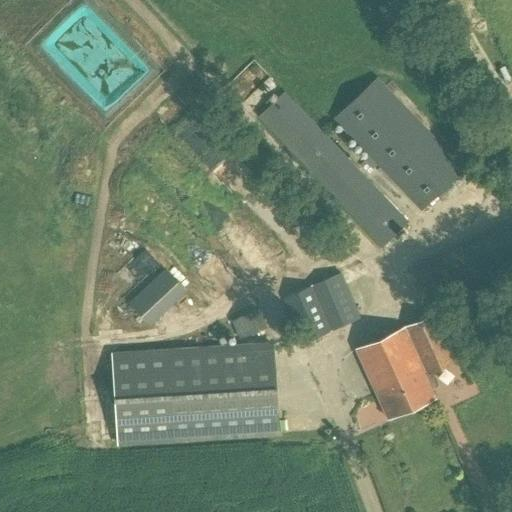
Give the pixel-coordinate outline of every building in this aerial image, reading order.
[(421,212),(465,170),(377,78),(333,119),(421,212)] [(383,248),(409,222),(284,92),(258,117),(383,248)] [(234,186),(249,185),(247,157),(232,158),(234,186)] [(430,303),(511,267),(511,224),(415,268),(430,303)] [(149,326),(187,291),(166,268),(128,303),(149,326)] [(301,342),(359,318),(340,274),(283,298),(301,342)] [(239,338),(267,326),(260,308),(231,320),(239,338)] [(387,420),(435,398),(431,389),(438,386),(432,373),(456,362),(436,315),(404,328),(404,329),(356,350),(387,420)] [(118,444),(279,433),(273,343),(112,354),(118,444)]
